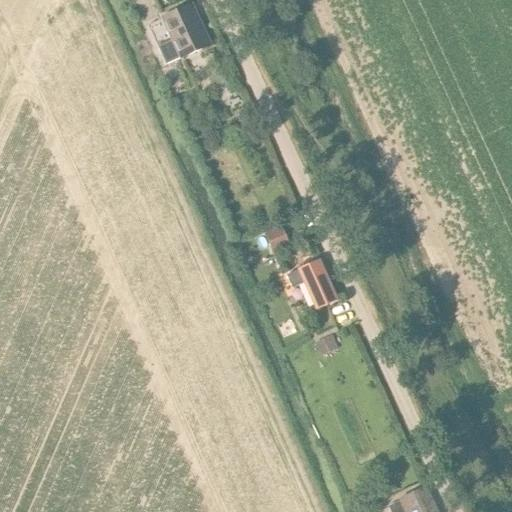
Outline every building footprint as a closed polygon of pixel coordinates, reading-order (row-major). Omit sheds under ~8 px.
[(187,7),(146,26),(164,66),(209,46),(200,27),(197,29),(187,7)] [(237,117),(236,120),(240,129),(239,129),(243,137),(253,132),(249,124),(248,125),(244,116),(241,115),(237,117)] [(278,230),(264,237),(273,255),(287,248),(278,230)] [(316,309),(329,303),(336,300),(318,264),(312,267),(309,262),(299,267),(301,270),(298,272),(316,309)] [(331,335),(314,344),(320,357),(337,348),(331,335)] [(435,511),(424,488),(388,506),(390,511),(435,511)]
